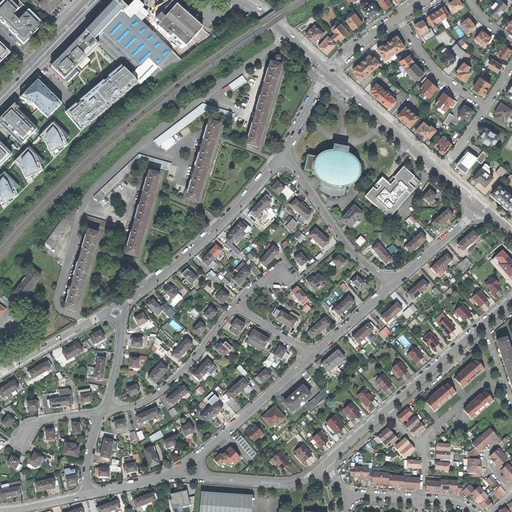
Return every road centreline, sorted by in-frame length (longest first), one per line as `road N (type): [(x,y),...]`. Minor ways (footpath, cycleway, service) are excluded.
road 1 (residential): [(290,33),(161,127),(89,193),(56,305),(88,322)]
road 2 (residential): [(324,467),(511,300)]
road 3 (unclassified): [(328,472),(511,311)]
road 4 (residential): [(283,150),(214,229),(119,303)]
road 5 (residential): [(283,150),(350,250),(400,279)]
road 6 (residential): [(103,410),(155,394),(234,306)]
road 7 (residential): [(199,455),(311,356)]
road 8 (secondary): [(330,70),(440,171)]
road 9 (secondary): [(0,93),(91,0)]
road 10 (residential): [(397,18),(437,72),(487,107)]
road 11 (residential): [(475,511),(449,501),(350,498)]
road 12 (residential): [(204,477),(292,483),(324,467)]
